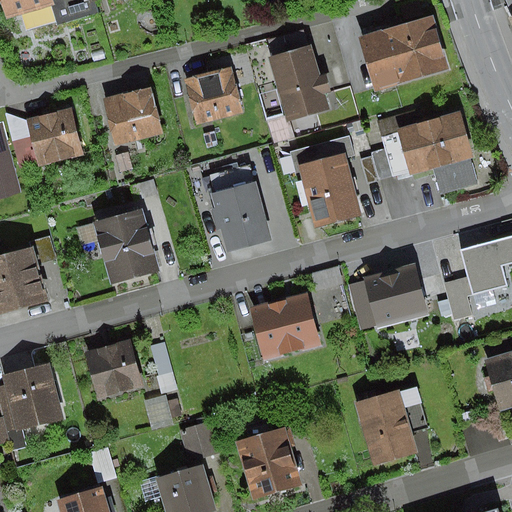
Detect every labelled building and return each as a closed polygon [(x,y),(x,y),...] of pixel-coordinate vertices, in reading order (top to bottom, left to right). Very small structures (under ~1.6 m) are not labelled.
[(7,0),(13,22),(64,8),(61,0),(7,0)] [(432,16),(353,40),(369,96),(448,72),(432,16)] [(309,45),(266,58),(285,122),(328,110),(309,45)] [(243,66),(189,80),(202,128),(256,113),(243,66)] [(167,85),(113,97),(124,147),(178,135),(167,85)] [(482,158),(470,110),(388,129),(400,178),(482,158)] [(80,112),(30,125),(43,173),(77,164),(93,160),(80,112)] [(128,152),(114,155),(119,174),(132,171),(128,152)] [(362,154),(310,165),(320,206),(326,231),(377,219),(362,154)] [(154,180),(136,185),(141,200),(158,195),(154,180)] [(281,245),(269,186),(222,196),(235,254),(281,245)] [(160,209),(97,226),(115,294),(178,277),(160,209)] [(511,237),(461,250),(468,276),(473,293),(505,284),(501,267),(511,264),(511,237)] [(48,252),(0,263),(0,318),(2,324),(62,310),(48,252)] [(442,317),(426,264),(363,283),(380,337),(442,317)] [(339,267),(311,274),(315,291),(343,285),(339,267)] [(473,293),(468,276),(444,282),(454,321),(472,317),(466,295),(473,293)] [(319,294),(255,308),(268,367),(332,353),(319,294)] [(146,337),(91,351),(104,403),(159,389),(146,337)] [(511,410),(511,355),(487,362),(501,414),(511,410)] [(57,367),(10,377),(23,439),(70,429),(57,367)] [(414,394),(363,406),(379,474),(430,462),(414,394)] [(166,395),(144,401),(152,430),(174,425),(172,418),(182,415),(178,400),(167,403),(166,395)] [(0,412),(0,437),(12,435),(7,411),(0,412)] [(214,422),(181,431),(191,462),(223,453),(214,422)] [(284,427),(236,442),(254,500),(302,484),(295,461),(284,427)] [(107,449),(91,454),(100,483),(109,481),(117,478),(107,449)] [(205,466),(157,480),(166,511),(209,511),(218,510),(205,466)] [(110,511),(104,489),(60,502),(63,511),(110,511)]
